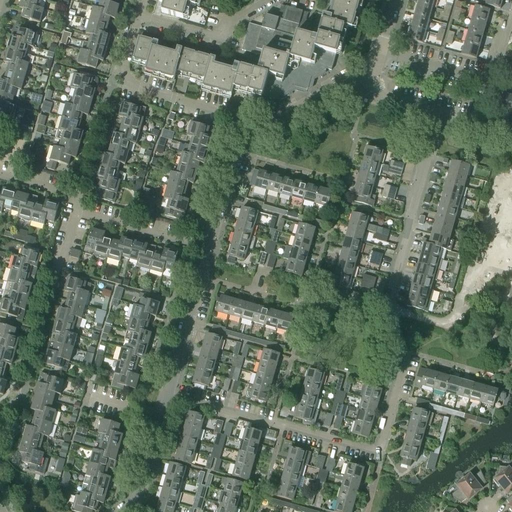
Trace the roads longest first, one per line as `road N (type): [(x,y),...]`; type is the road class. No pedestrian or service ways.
road 1 (residential): [(387,307),(406,362),(376,452),(167,395)]
road 2 (residential): [(13,431),(33,331),(42,325),(76,209)]
road 3 (residential): [(387,307),(437,112)]
road 4 (residential): [(135,14),(225,38),(229,23),(269,0)]
road 5 (residential): [(246,135),(236,119),(135,86),(123,70)]
road 6 (residential): [(246,135),(370,72)]
road 7 (residential): [(210,245),(76,209)]
road 8 (residential): [(127,511),(167,395)]
road 9 (residential): [(167,395),(200,278)]
